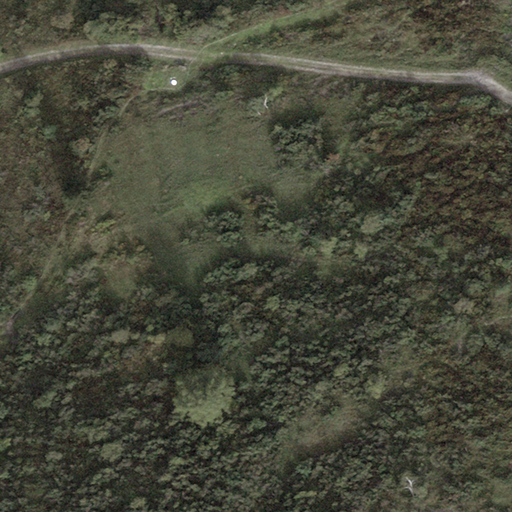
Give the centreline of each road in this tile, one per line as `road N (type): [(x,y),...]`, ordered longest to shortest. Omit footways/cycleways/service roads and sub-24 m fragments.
road 1 (track): [(209,55),(484,81),(511,99)]
road 2 (track): [(0,70),(82,50),(209,55)]
